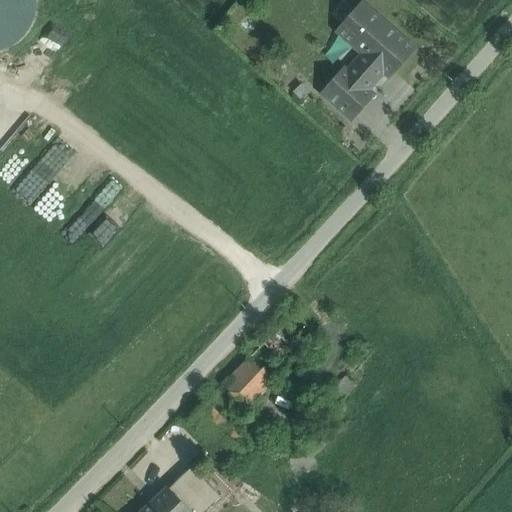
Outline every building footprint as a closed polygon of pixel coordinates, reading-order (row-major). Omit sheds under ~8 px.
[(0,0),(0,52),(12,48),(24,39),(32,28),(37,14),(37,0),(0,0)] [(362,55),(384,74),(389,78),(414,50),(362,4),(337,32),(362,55)] [(384,74),(362,55),(347,72),(369,91),(384,74)] [(347,72),(344,69),(322,95),(352,121),(374,95),(369,91),(347,72)] [(0,151),(9,145),(0,132),(0,151)] [(292,311),(223,386),(248,411),(287,369),(297,378),(312,362),(302,352),(317,336),(292,311)] [(345,378),(327,398),(337,406),(354,386),(345,378)] [(361,405),(352,396),(332,420),(284,465),(295,475),(303,467),(308,472),(318,462),(314,458),(342,430),(341,429),(361,405)] [(286,417),(265,399),(252,414),(272,432),(286,417)] [(249,445),(208,404),(185,427),(226,468),(249,445)] [(169,489),(190,511),(205,511),(220,498),(192,468),(169,489)] [(190,511),(169,489),(145,511),(190,511)]
